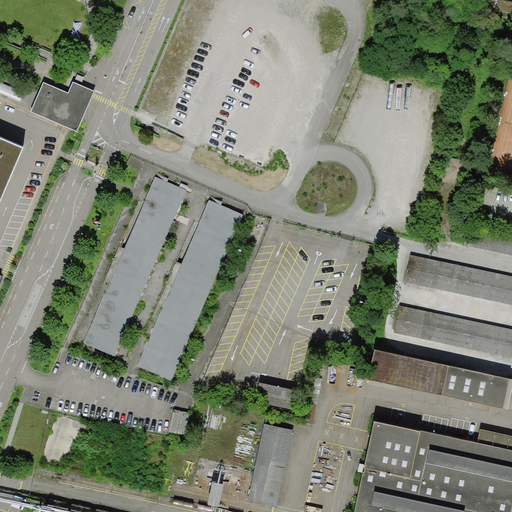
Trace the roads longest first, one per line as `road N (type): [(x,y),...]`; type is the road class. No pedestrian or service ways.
road 1 (unknown): [(356,229),(344,272),(329,290),(304,297),(283,345)]
road 2 (unclassified): [(152,0),(103,121)]
road 3 (unknown): [(316,0),(302,85),(289,99),(267,101)]
